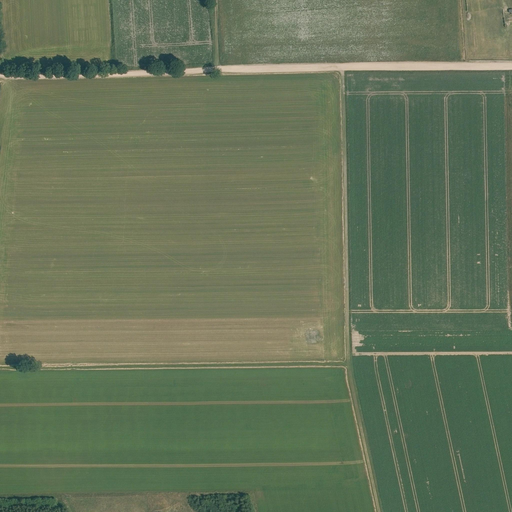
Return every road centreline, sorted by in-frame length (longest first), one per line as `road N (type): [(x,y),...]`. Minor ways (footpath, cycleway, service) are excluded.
road 1 (track): [(342,67),(347,362),(378,511)]
road 2 (track): [(0,368),(347,362)]
road 3 (track): [(217,69),(511,65)]
road 4 (track): [(0,75),(217,69)]
